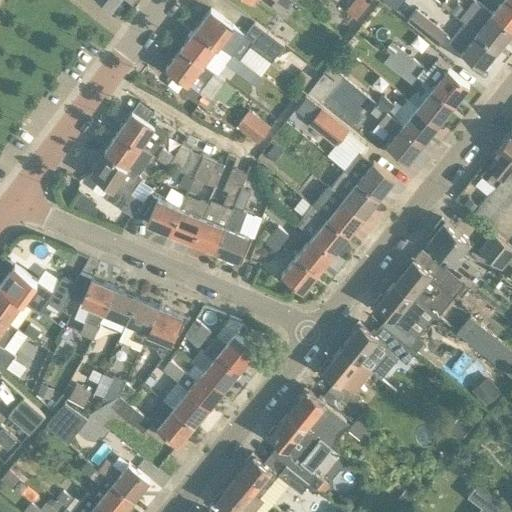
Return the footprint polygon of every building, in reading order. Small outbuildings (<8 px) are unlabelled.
[(292,1),(290,0),(272,0),(269,5),(281,15),(292,1)] [(356,18),(369,2),(366,0),(354,0),(346,10),(356,18)] [(438,0),(462,20),(468,12),(452,0),(438,0)] [(511,0),(498,0),(501,2),(492,13),(511,28),(511,0)] [(438,45),(448,33),(417,8),(407,20),(438,45)] [(211,9),(196,29),(217,45),(217,44),(234,56),(239,60),(251,45),(272,61),(284,45),(255,22),(245,35),(211,9)] [(511,30),(511,28),(492,13),(477,31),(498,48),(511,30)] [(498,48),(477,31),(465,21),(449,41),(482,68),(498,48)] [(217,45),(196,29),(182,47),(202,63),(217,45)] [(396,46),(391,53),(418,75),(424,68),(396,46)] [(214,72),(202,63),(182,47),(166,67),(187,83),(181,91),(198,103),(199,102),(210,111),(215,103),(199,91),(214,72)] [(418,75),(391,53),(384,61),(412,83),(418,75)] [(251,69),(239,60),(234,56),(228,64),(245,77),(251,69)] [(289,87),(298,93),(310,74),(301,68),(289,87)] [(448,68),(433,87),(454,104),(469,85),(448,68)] [(320,101),(335,82),(324,74),(309,92),(320,101)] [(454,104),(433,87),(417,106),(438,123),(454,104)] [(295,109),(304,116),(308,111),(314,103),(306,96),(295,109)] [(383,97),(377,104),(387,112),(393,104),(383,97)] [(438,123),(417,106),(408,98),(393,117),(423,142),(438,123)] [(321,108),(314,103),(308,111),(314,116),(309,123),(336,145),(350,129),(322,107),(321,108)] [(423,142),(393,117),(377,104),(371,112),(380,120),(378,123),(394,135),(387,143),(408,160),(423,142)] [(230,134),(236,136),(240,137),(244,136),(247,134),(258,142),(270,126),(249,110),(230,134)] [(119,131),(141,145),(154,154),(166,136),(153,128),(154,126),(133,111),(119,131)] [(153,155),(140,146),(141,145),(119,131),(105,151),(139,174),(153,155)] [(511,133),(509,132),(499,145),(503,148),(489,166),(494,170),(487,179),(495,186),(501,179),(507,171),(511,165),(511,133)] [(275,161),(282,151),(274,144),(266,154),(275,161)] [(182,171),(191,150),(181,146),(174,156),(168,164),(182,171)] [(174,156),(163,149),(157,157),(168,164),(174,156)] [(188,189),(202,155),(191,150),(182,171),(185,172),(180,186),(188,189)] [(142,177),(139,174),(105,151),(90,172),(112,187),(105,197),(133,217),(144,203),(131,193),(142,177)] [(346,170),(379,196),(394,178),(373,161),(372,162),(360,152),(346,170)] [(217,162),(202,155),(188,189),(198,193),(203,182),(215,187),(224,165),(217,162)] [(223,204),(232,207),(241,186),(246,173),(232,167),(224,189),(229,191),(223,204)] [(331,188),(364,215),(379,196),(346,170),(331,188)] [(501,179),(511,188),(511,174),(507,171),(501,179)] [(494,188),(511,202),(511,200),(511,188),(501,179),(495,186),(494,188)] [(241,186),(232,207),(230,211),(214,250),(238,260),(248,235),(238,231),(246,211),(243,210),(251,190),(241,186)] [(315,207),(348,234),(364,215),(331,188),(315,207)] [(486,197),(504,211),(511,202),(494,188),(486,197)] [(180,207),(170,232),(192,241),(208,203),(188,195),(182,208),(180,207)] [(462,204),(472,211),(477,204),(468,197),(462,204)] [(480,205),(497,219),(504,211),(486,197),(480,205)] [(170,232),(180,207),(158,198),(148,223),(170,232)] [(208,202),(208,203),(192,241),(214,250),(230,211),(208,202)] [(297,223),(313,236),(333,253),(348,234),(315,207),(312,205),(297,223)] [(490,228),(497,219),(480,205),(472,214),(490,228)] [(440,253),(435,260),(469,288),(477,278),(458,263),(463,257),(459,254),(470,241),(442,218),(434,228),(436,230),(426,242),(440,253)] [(278,226),(272,233),(282,242),(288,235),(278,226)] [(270,234),(264,229),(259,235),(265,240),(270,234)] [(511,246),(493,232),(480,249),(503,268),(509,260),(511,262),(511,246)] [(282,242),(272,233),(265,242),(268,244),(276,250),(282,242)] [(297,255),(318,271),(333,253),(313,236),(297,255)] [(469,288),(435,260),(422,249),(414,259),(413,258),(394,281),(419,300),(437,316),(457,292),(462,296),(469,288)] [(318,271),(297,255),(282,273),(303,290),(318,271)] [(15,265),(0,286),(22,302),(37,281),(15,265)] [(93,338),(104,312),(114,287),(92,278),(82,303),(92,307),(81,333),(93,338)] [(419,300),(394,281),(382,296),(380,294),(373,302),(389,315),(382,325),(406,344),(414,335),(400,323),(419,300)] [(22,302),(0,286),(0,315),(8,321),(22,302)] [(114,287),(104,312),(126,321),(133,306),(136,296),(114,287)] [(133,306),(126,321),(137,326),(132,338),(143,343),(158,306),(136,296),(133,306)] [(158,306),(143,343),(156,349),(163,359),(173,346),(170,340),(181,315),(158,306)] [(14,356),(3,348),(17,328),(8,321),(0,315),(0,364),(5,369),(14,356)] [(511,374),(511,349),(470,315),(458,331),(511,374)] [(211,346),(239,369),(255,349),(234,332),(243,322),(230,317),(217,334),(219,336),(211,346)] [(197,320),(191,328),(206,339),(212,330),(197,320)] [(342,345),(366,365),(384,343),(406,361),(414,351),(406,344),(382,325),(374,334),(358,322),(351,331),(353,332),(342,345)] [(36,339),(41,331),(30,324),(25,332),(36,339)] [(206,339),(191,328),(185,336),(200,347),(206,339)] [(373,370),(366,365),(342,345),(329,362),(327,360),(320,368),(336,381),(329,389),(360,414),(362,416),(368,409),(359,402),(362,398),(355,392),(373,370)] [(203,371),(224,388),(239,369),(211,346),(206,352),(202,348),(192,360),(204,370),(203,371)] [(188,390),(208,406),(224,388),(203,371),(196,379),(171,360),(163,369),(188,390)] [(108,388),(120,393),(126,380),(113,375),(108,388)] [(156,381),(150,376),(145,382),(151,387),(156,381)] [(485,406),(502,391),(488,376),(472,390),(485,406)] [(120,395),(120,396),(124,399),(134,389),(125,382),(120,393),(120,395)] [(83,406),(91,392),(77,384),(69,397),(83,406)] [(52,400),(56,390),(44,385),(40,395),(52,400)] [(339,409),(354,421),(360,414),(329,389),(320,401),(304,388),(298,396),(300,398),(289,411),(312,431),(323,418),(328,423),(339,409)] [(173,408),(193,425),(208,406),(188,390),(173,408)] [(120,396),(98,409),(109,418),(115,410),(143,432),(152,422),(124,399),(120,396)] [(45,416),(24,398),(8,416),(29,434),(45,416)] [(69,442),(90,417),(68,400),(48,425),(69,442)] [(193,425),(173,408),(167,403),(152,423),(178,444),(193,425)] [(103,425),(109,418),(98,409),(89,414),(103,425)] [(329,445),(312,431),(289,411),(276,427),(274,425),(267,433),(283,447),(276,455),(309,482),(316,487),(323,479),(309,468),(329,445)] [(448,429),(460,439),(474,422),(462,412),(448,429)] [(360,414),(354,421),(348,429),(366,444),(378,429),(362,416),(360,414)] [(0,443),(8,450),(16,440),(3,429),(0,431),(0,443)] [(453,466),(466,476),(479,461),(466,451),(453,466)] [(309,482),(276,455),(268,465),(252,452),(245,461),(247,463),(236,476),(260,496),(278,473),(301,492),(309,482)] [(438,475),(450,460),(442,453),(430,468),(438,475)] [(106,476),(113,482),(112,483),(133,499),(149,479),(128,462),(122,470),(107,458),(100,466),(108,473),(106,476)] [(80,468),(91,477),(98,469),(87,460),(80,468)] [(9,468),(0,479),(10,487),(19,477),(9,468)] [(358,479),(358,486),(364,492),(373,481),(363,472),(358,479)] [(112,483),(113,482),(106,476),(91,495),(111,511),(122,511),(133,499),(112,483)] [(257,511),(267,501),(260,496),(236,476),(223,492),(221,491),(214,499),(229,511),(257,511)] [(511,511),(511,509),(478,483),(468,495),(490,511),(511,511)] [(407,506),(417,496),(407,487),(398,497),(407,506)] [(56,498),(67,506),(73,498),(63,490),(56,498)] [(111,511),(91,495),(87,492),(72,511),(74,511),(111,511)] [(341,496),(335,502),(347,511),(348,511),(357,501),(350,495),(341,496)] [(46,501),(40,509),(44,511),(74,511),(72,511),(67,506),(56,498),(54,501),(51,498),(47,502),(46,501)] [(44,511),(40,509),(32,502),(24,510),(26,511),(44,511)]
